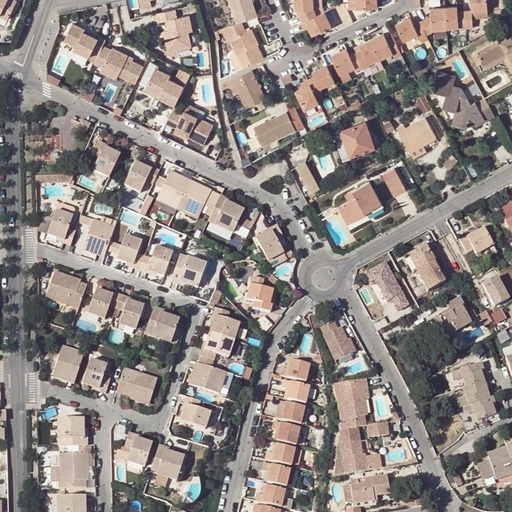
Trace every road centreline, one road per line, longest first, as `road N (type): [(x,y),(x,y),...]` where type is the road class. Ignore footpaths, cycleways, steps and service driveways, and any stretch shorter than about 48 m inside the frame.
road 1 (residential): [(17,239),(193,311),(162,416),(144,423),(107,410)]
road 2 (residential): [(18,78),(270,200),(316,263)]
road 3 (residential): [(338,291),(451,511)]
road 4 (residential): [(311,292),(273,346),(227,511)]
road 5 (residential): [(338,267),(511,168)]
road 6 (residential): [(18,78),(11,110),(17,239)]
road 7 (residential): [(17,239),(19,383)]
road 8 (residential): [(19,383),(22,511)]
road 9 (residential): [(403,0),(293,56)]
